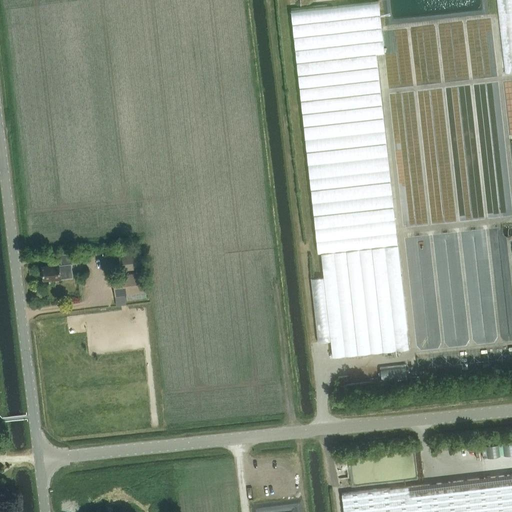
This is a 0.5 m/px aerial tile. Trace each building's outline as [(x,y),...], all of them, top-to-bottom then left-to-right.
[(511,0),(498,0),(505,72),(511,71),(511,0)] [(321,253),(324,276),(311,277),(318,342),(331,341),(333,357),(409,348),(377,53),(384,53),(378,1),(291,10),(303,113),(318,254),(321,253)] [(141,268),(139,252),(119,254),(121,271),(141,268)] [(59,265),(59,264),(42,266),(44,279),(52,278),(52,280),(61,279),(61,278),(73,276),(71,264),(73,263),(71,253),(60,254),(62,264),(59,265)] [(113,276),(115,296),(146,292),(144,272),(113,276)] [(486,473),(511,471),(511,445),(485,447),(486,473)] [(407,485),(342,494),(344,511),(511,511),(511,486),(409,498),(407,485)]
